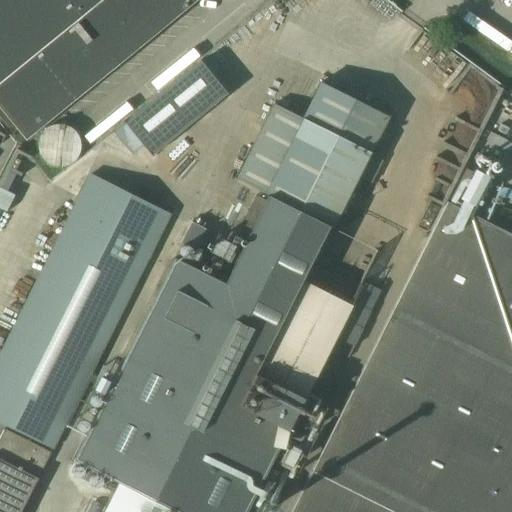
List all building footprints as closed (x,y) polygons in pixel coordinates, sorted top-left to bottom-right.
[(0,0),(0,108),(26,140),(196,0),(0,0)] [(126,123),(153,155),(228,94),(201,61),(126,123)] [(246,511),(288,430),(283,427),(302,390),(295,386),(342,291),(304,274),(328,226),(388,116),(322,83),(307,113),(279,98),(238,180),(268,196),(266,201),(256,196),(240,229),(250,234),(240,252),(230,247),(215,278),(175,259),(74,460),(121,483),(106,511),(246,511)] [(81,147),(81,144),(81,142),(81,139),(80,137),(79,134),(78,132),(76,130),(74,128),(72,127),(70,125),(68,124),(65,123),(62,123),(60,123),(57,123),(55,123),(52,124),(50,125),(48,127),(46,128),(44,130),(42,132),(41,134),(40,137),(39,139),(38,142),(38,144),(38,147),(39,149),(40,152),(41,154),(42,157),(44,159),(46,160),(48,162),(50,163),(52,165),(55,165),(57,166),(60,166),(62,166),(65,165),(68,165),(70,163),(72,162),(74,160),(76,159),(78,157),(79,154),(80,152),(81,149),(81,147)] [(447,201),(457,207),(465,191),(474,173),(464,167),(447,201)] [(16,174),(9,171),(1,187),(7,190),(16,174)] [(474,173),(465,191),(478,198),(488,179),(474,173)] [(91,175),(0,355),(0,422),(53,449),(170,214),(91,175)] [(511,511),(511,234),(447,201),(290,511),(511,511)] [(0,511),(21,511),(51,452),(5,429),(0,437),(0,511)]
